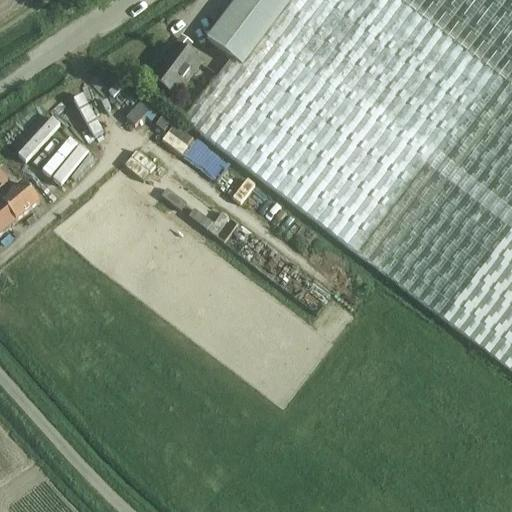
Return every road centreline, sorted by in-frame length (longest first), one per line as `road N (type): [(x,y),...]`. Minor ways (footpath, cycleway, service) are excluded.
road 1 (unclassified): [(124,511),(0,378)]
road 2 (unclassified): [(0,93),(134,0)]
